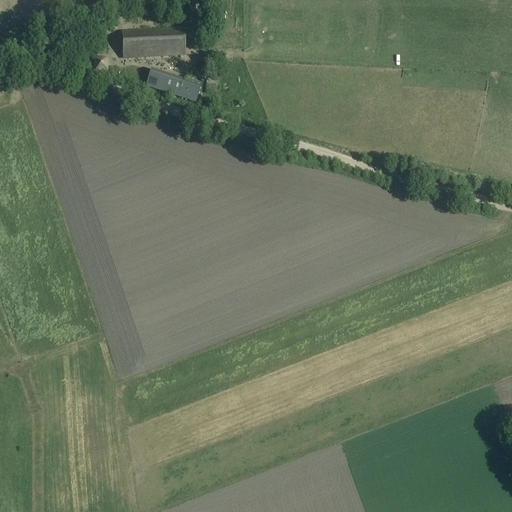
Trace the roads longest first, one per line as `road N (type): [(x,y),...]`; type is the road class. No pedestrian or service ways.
road 1 (track): [(135,511),(122,382),(511,233)]
road 2 (track): [(511,207),(246,132),(29,60),(20,50)]
road 3 (unclassified): [(0,59),(137,0)]
road 4 (track): [(38,511),(39,426),(21,368)]
